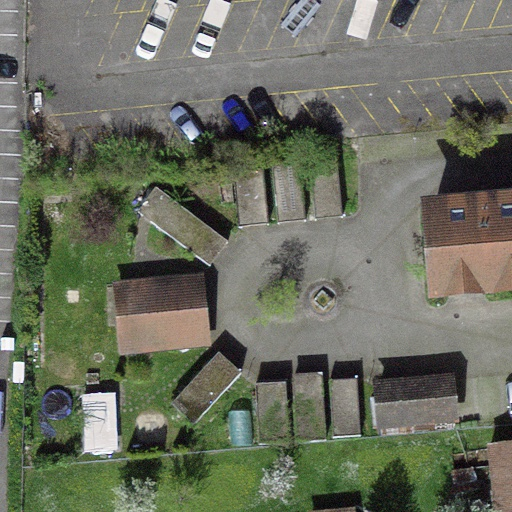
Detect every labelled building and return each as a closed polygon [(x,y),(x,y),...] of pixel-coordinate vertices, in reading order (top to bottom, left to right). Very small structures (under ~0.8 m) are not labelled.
[(306,167),(312,224),(340,221),(334,164),(306,167)] [(269,171),(275,228),(302,225),(297,168),(269,171)] [(230,174),(236,232),(265,229),(260,171),(230,174)] [(135,216),(206,270),(225,246),(153,192),(135,216)] [(511,209),(427,217),(433,299),(511,292),(511,209)] [(201,345),(196,285),(136,291),(142,350),(201,345)] [(190,429),(238,377),(215,357),(168,409),(190,429)] [(357,440),(354,383),(326,384),(330,442),(357,440)] [(376,390),(379,430),(450,423),(446,383),(376,390)] [(319,385),(289,386),(292,446),(323,444),(319,385)] [(256,448),(286,447),(282,387),(252,389),(256,448)] [(503,511),(511,511),(511,455),(498,457),(503,511)]
